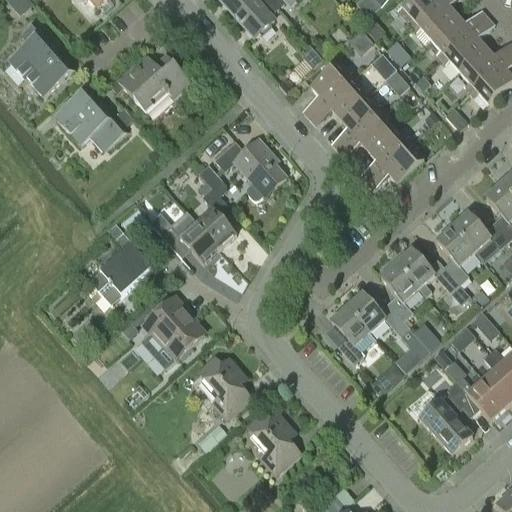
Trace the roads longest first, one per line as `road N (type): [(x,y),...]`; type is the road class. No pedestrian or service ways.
road 1 (residential): [(420,511),(254,324),(288,258)]
road 2 (residential): [(288,258),(331,176),(178,2)]
road 3 (residential): [(288,258),(335,285),(511,126)]
